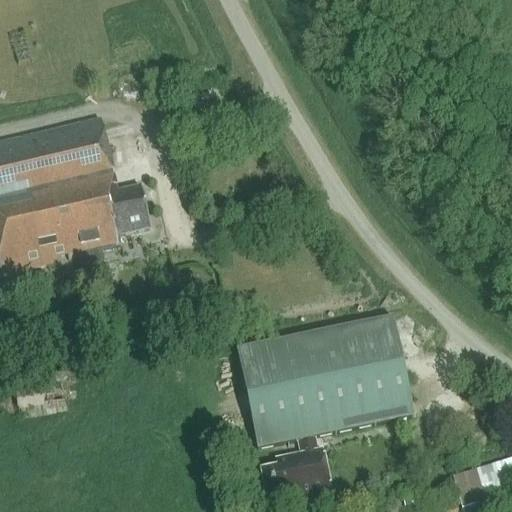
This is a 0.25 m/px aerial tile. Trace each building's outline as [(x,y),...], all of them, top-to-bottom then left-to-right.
[(142,190),(116,196),(99,125),(0,147),(0,270),(1,277),(85,258),(84,256),(122,247),(120,239),(151,232),(142,190)] [(42,274),(21,279),(23,290),(45,285),(42,274)] [(206,295),(200,307),(215,315),(221,303),(206,295)] [(415,420),(395,322),(237,355),(258,453),(299,444),(302,458),(277,463),(278,471),(262,475),(267,501),(284,497),(286,505),(299,503),(300,506),(333,499),(324,453),(318,455),(315,441),(415,420)] [(63,388),(17,397),(21,423),(68,414),(63,388)] [(511,490),(511,461),(477,472),(477,473),(453,481),(462,511),(485,505),(483,499),(511,490)] [(402,495),(406,509),(429,502),(425,488),(402,495)]
